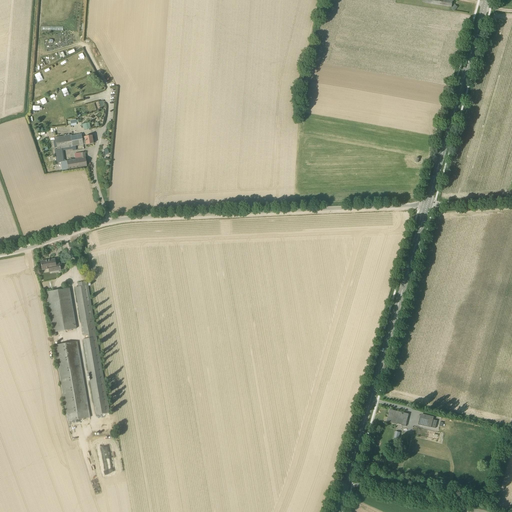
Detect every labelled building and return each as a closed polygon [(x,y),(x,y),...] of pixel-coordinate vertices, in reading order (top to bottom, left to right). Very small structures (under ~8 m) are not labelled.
[(87,167),(84,153),(75,154),(76,160),(63,162),(61,148),(83,145),(86,144),(86,145),(93,144),(92,136),(85,137),(85,140),(82,140),(81,134),(71,136),(71,135),(55,137),(57,149),(54,150),(57,163),(61,162),(62,168),(63,171),(87,167)] [(61,270),(59,264),(56,265),(55,259),(40,262),(42,270),(48,269),(49,272),(52,272),(61,270)] [(75,288),(76,293),(82,327),(83,336),(88,335),(95,333),(88,287),(87,282),(78,283),(78,287),(75,288)] [(46,293),(52,333),(53,337),(56,336),(56,333),(76,329),(69,289),(46,293)] [(109,413),(96,337),(89,338),(83,339),(96,416),(109,413)] [(77,342),(75,342),(55,345),(68,421),(90,417),(77,342)] [(406,426),(409,414),(390,410),(387,422),(397,424),(397,423),(402,424),(402,425),(401,425),(406,426)] [(418,425),(432,428),(433,420),(420,417),(418,425)]
